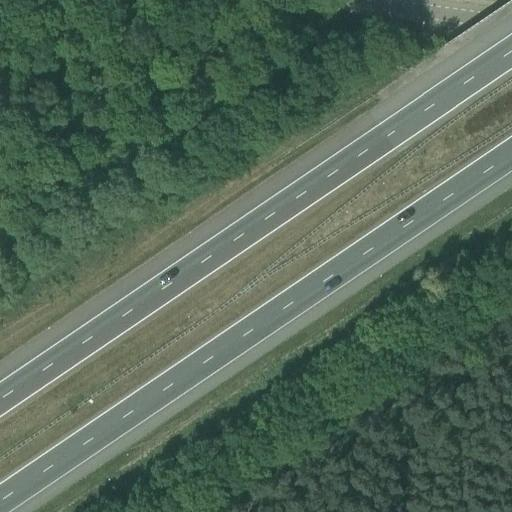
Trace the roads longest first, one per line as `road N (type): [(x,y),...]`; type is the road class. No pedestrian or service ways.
road 1 (motorway): [(511,52),(0,400)]
road 2 (motorway): [(0,502),(511,154)]
road 3 (unclassified): [(511,24),(333,0)]
